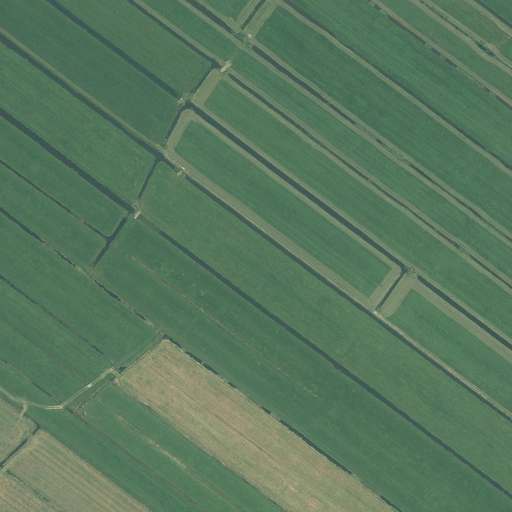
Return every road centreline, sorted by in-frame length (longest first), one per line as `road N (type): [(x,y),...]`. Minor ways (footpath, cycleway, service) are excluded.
road 1 (track): [(511,413),(0,26)]
road 2 (track): [(0,388),(14,399),(59,407),(112,368)]
